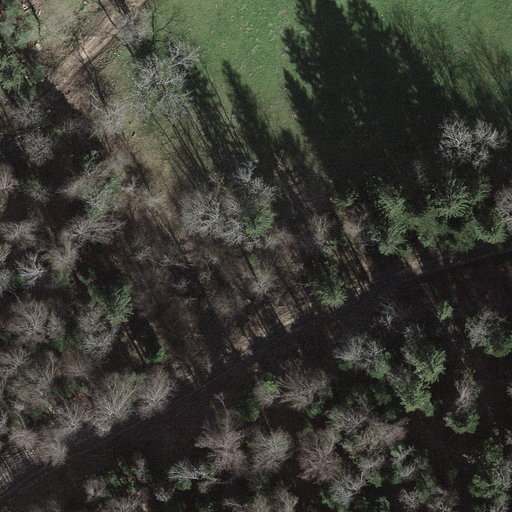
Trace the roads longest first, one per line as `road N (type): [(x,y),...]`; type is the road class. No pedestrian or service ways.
road 1 (track): [(511,236),(428,260),(44,460),(0,492)]
road 2 (track): [(138,0),(51,95)]
